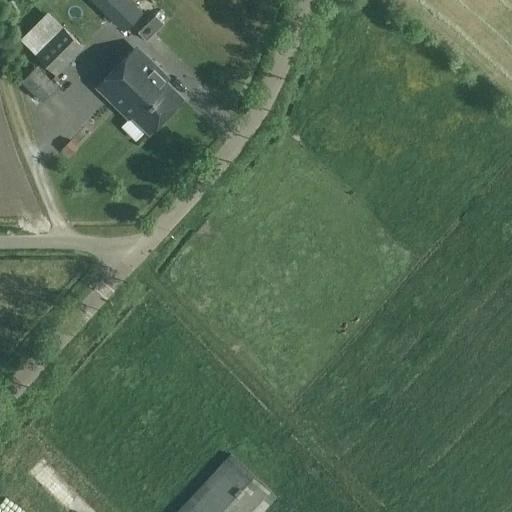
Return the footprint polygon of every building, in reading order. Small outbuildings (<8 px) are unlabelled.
[(128,0),(94,0),(124,28),(140,11),(128,0)] [(63,26),(35,56),(56,75),(84,47),(63,26)] [(142,58),(134,49),(101,82),(110,91),(106,95),(130,118),(134,114),(151,131),(183,98),(166,82),(170,78),(146,54),(142,58)] [(83,50),(54,81),(70,95),(82,82),(75,75),(92,58),(83,50)] [(35,65),(21,79),(36,94),(43,101),(57,86),(35,65)] [(71,140),(62,149),(70,157),(79,147),(71,140)] [(230,453),(174,511),(261,511),(277,496),(230,453)] [(59,477),(42,493),(60,511),(80,511),(87,506),(59,477)]
